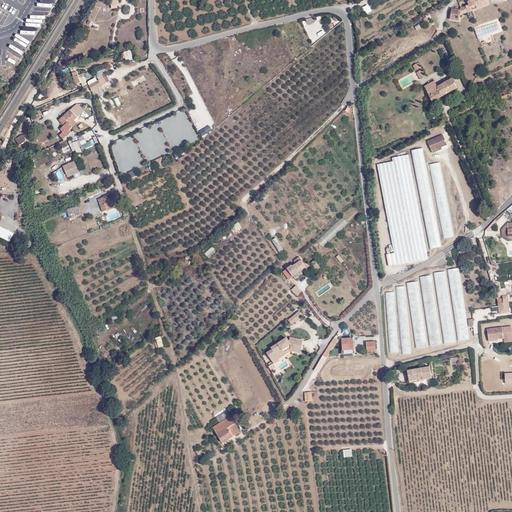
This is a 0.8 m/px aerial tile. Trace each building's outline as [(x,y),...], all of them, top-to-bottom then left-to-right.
[(460,9),(460,10),(451,10),(450,20),(459,21),(459,15),(488,4),(486,0),(471,0),(468,1),(466,2),(468,6),(460,9)] [(368,3),(361,7),(365,14),(372,10),(368,3)] [(474,27),(478,39),(502,31),(498,18),(474,27)] [(130,49),(123,51),(126,60),(133,58),(130,49)] [(420,79),(425,77),(422,70),(417,73),(420,79)] [(457,88),(452,79),(437,87),(427,92),(432,101),(438,98),(457,88)] [(92,91),(102,86),(99,80),(89,86),(92,91)] [(424,86),(427,92),(437,87),(434,81),(424,86)] [(434,106),(441,102),(438,98),(432,101),(434,106)] [(74,120),(80,115),(73,107),(59,120),(64,126),(69,130),(73,126),(71,124),(74,120)] [(163,129),(167,136),(174,133),(170,125),(163,129)] [(64,126),(61,129),(63,132),(67,136),(70,138),(75,136),(69,130),(64,126)] [(93,138),(86,141),(83,134),(78,137),(83,149),(95,144),(93,138)] [(26,141),(22,135),(15,140),(18,146),(26,141)] [(446,146),(442,136),(428,142),(432,152),(446,146)] [(74,146),(77,152),(82,153),(77,142),(74,146)] [(441,247),(422,149),(412,151),(431,249),(441,247)] [(393,163),(378,166),(395,253),(388,254),(390,266),(428,259),(408,155),(392,159),(393,163)] [(68,178),(79,173),(74,162),(63,166),(68,178)] [(445,238),(454,236),(440,162),(431,164),(445,238)] [(100,185),(101,187),(96,189),(98,194),(102,192),(102,191),(107,189),(105,183),(100,185)] [(107,210),(106,207),(117,203),(114,194),(98,200),(103,212),(107,210)] [(67,209),(69,217),(82,213),(80,206),(67,209)] [(0,236),(10,241),(14,232),(0,225),(0,236)] [(331,238),(327,232),(321,236),(325,242),(331,238)] [(212,246),(204,253),(209,258),(217,251),(212,246)] [(339,254),(336,256),(340,263),(344,261),(339,254)] [(293,266),(292,266),(283,272),(288,280),(305,268),(300,261),(302,260),(300,257),(295,261),(297,264),(293,266)] [(469,339),(459,267),(446,269),(446,270),(434,272),(444,343),(456,341),(456,340),(469,339)] [(441,344),(431,274),(419,276),(429,345),(441,344)] [(418,280),(407,282),(415,348),(427,346),(418,280)] [(291,289),(297,296),(302,291),(296,284),(291,289)] [(410,353),(405,285),(396,286),(401,354),(410,353)] [(398,352),(394,291),(385,292),(389,353),(398,352)] [(507,301),(497,303),(498,305),(499,309),(508,308),(507,301)] [(477,315),(499,313),(498,307),(477,309),(477,315)] [(299,310),(288,319),(293,325),(304,316),(299,310)] [(504,343),(511,341),(511,338),(511,327),(487,330),(488,341),(497,341),(497,339),(504,339),(504,343)] [(338,340),(334,337),(330,344),(333,347),(335,345),(338,340)] [(272,349),(273,350),(268,354),(274,364),(292,352),(301,354),(303,341),(290,338),(290,342),(288,340),(272,349)] [(353,338),(342,339),(342,345),(342,350),(347,350),(354,350),(353,338)] [(375,352),(374,341),(366,342),(367,353),(375,352)] [(333,347),(330,344),(323,355),(327,357),(333,347)] [(409,380),(423,378),(423,379),(432,378),(430,367),(408,371),(409,380)] [(304,392),(305,401),(312,401),(311,391),(304,392)] [(222,443),(240,432),(230,417),(225,420),(213,428),(217,434),(212,437),(214,440),(219,437),(222,443)] [(206,448),(204,445),(195,451),(198,455),(201,454),(200,452),(206,448)] [(352,449),(343,449),(344,457),(352,456),(352,449)]
